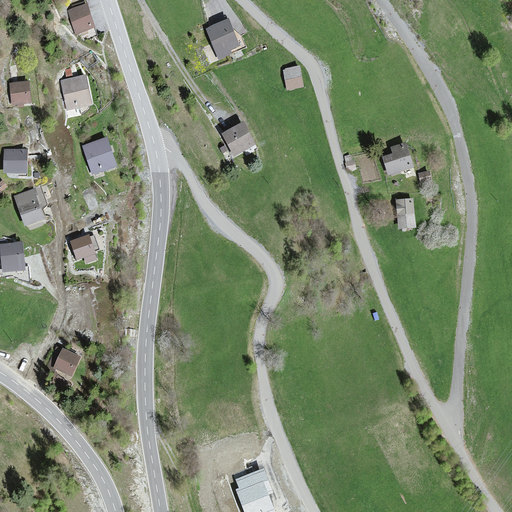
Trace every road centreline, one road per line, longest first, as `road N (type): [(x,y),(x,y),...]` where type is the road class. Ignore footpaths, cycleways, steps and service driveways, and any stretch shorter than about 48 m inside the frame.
road 1 (residential): [(241,0),(313,68),(365,258),(448,431)]
road 2 (unclassified): [(448,431),(467,263),(467,182),(434,84),(377,0)]
road 3 (residential): [(153,140),(182,163),(206,204),(275,275),(258,343),(266,400),(314,511)]
road 4 (tertiary): [(153,140),(161,204),(145,398),(160,511)]
road 5 (track): [(23,388),(57,312),(56,191),(41,150)]
road 6 (tertiary): [(115,511),(80,445),(0,371)]
road 7 (tertiary): [(107,0),(153,140)]
